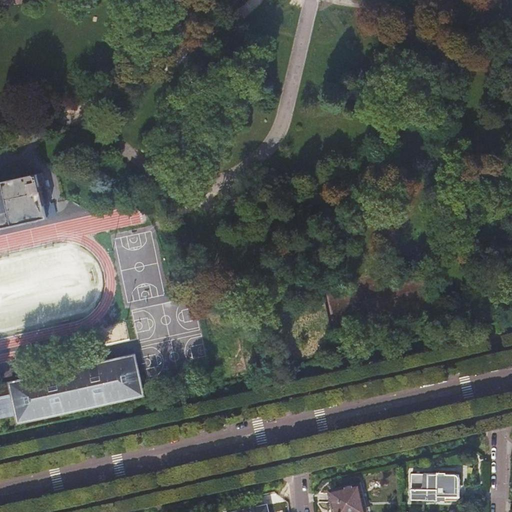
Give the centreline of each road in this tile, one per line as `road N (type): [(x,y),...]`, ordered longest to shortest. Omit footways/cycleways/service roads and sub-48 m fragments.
road 1 (secondary): [(292,429),(502,381)]
road 2 (secondary): [(87,475),(292,429)]
road 3 (residential): [(498,511),(502,381)]
